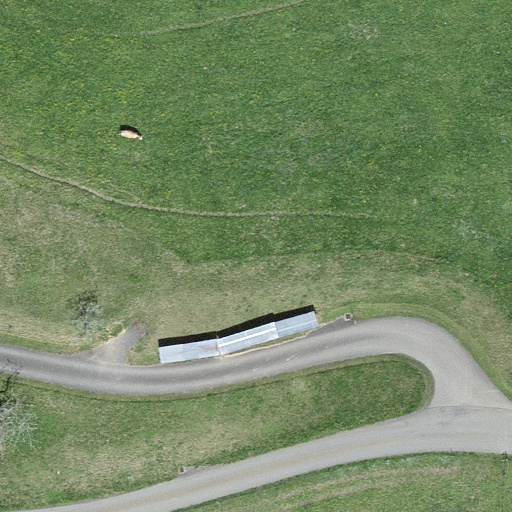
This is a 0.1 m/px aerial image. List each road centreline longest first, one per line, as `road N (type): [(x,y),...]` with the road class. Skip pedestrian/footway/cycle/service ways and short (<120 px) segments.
road 1 (track): [(0,370),(153,393),(342,354),(438,351),(491,450)]
road 2 (unclassified): [(511,451),(421,445),(159,511)]
